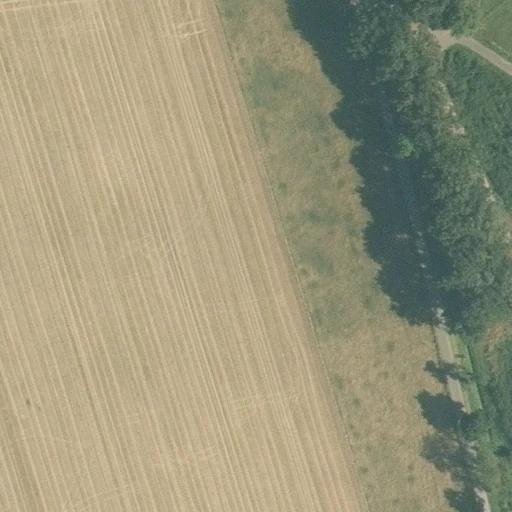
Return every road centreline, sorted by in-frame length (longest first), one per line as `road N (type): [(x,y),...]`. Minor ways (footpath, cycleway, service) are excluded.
road 1 (track): [(369,0),(503,511)]
road 2 (track): [(424,25),(420,39),(511,235)]
